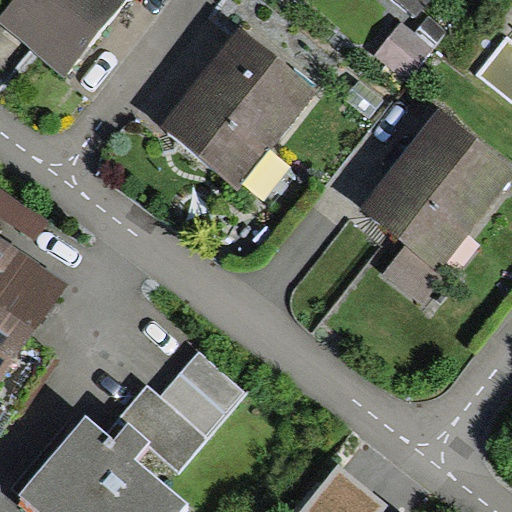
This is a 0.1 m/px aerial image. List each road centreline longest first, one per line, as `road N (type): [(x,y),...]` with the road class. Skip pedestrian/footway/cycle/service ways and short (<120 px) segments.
road 1 (residential): [(59,176),(427,454)]
road 2 (residential): [(59,176),(185,0)]
road 3 (residential): [(427,454),(511,346)]
